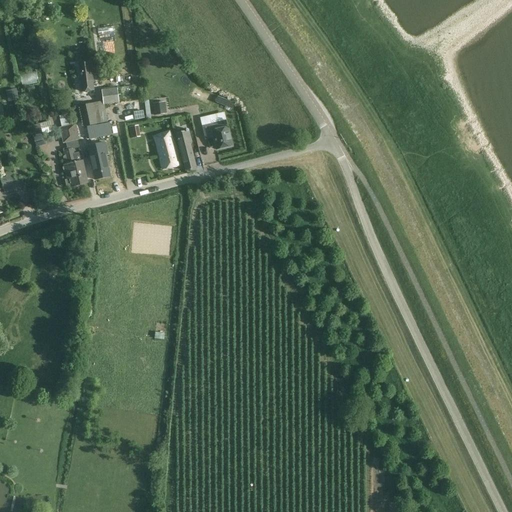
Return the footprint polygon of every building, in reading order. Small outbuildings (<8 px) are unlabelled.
[(82,92),(94,90),(90,63),(78,64),(82,92)] [(10,101),(19,99),(17,89),(16,88),(7,90),(8,91),(10,101)] [(101,90),(103,105),(119,103),(117,88),(101,90)] [(218,97),(216,102),(231,109),(234,103),(218,97)] [(163,102),(153,103),(155,115),(166,114),(165,102),(163,102)] [(92,104),(79,107),(83,127),(96,124),(92,104)] [(228,127),(224,128),(223,121),(202,126),(205,140),(214,137),(217,150),(232,146),(228,127)] [(35,138),(43,135),(39,123),(32,126),(35,138)] [(59,128),(63,144),(79,140),(75,124),(59,128)] [(140,137),(138,126),(129,127),(131,138),(140,137)] [(180,165),(174,142),(170,130),(154,136),(157,146),(163,170),(180,165)] [(185,131),(177,133),(178,139),(186,171),(196,168),(190,143),(192,143),(190,136),(189,130),(185,131)] [(96,145),(88,147),(95,181),(110,178),(106,156),(107,156),(105,143),(96,145)] [(73,148),(62,151),(63,156),(62,157),(64,162),(67,163),(68,165),(65,165),(64,165),(64,167),(63,168),(64,172),(66,173),(67,180),(65,180),(66,187),(72,185),(73,187),(88,183),(82,161),(80,162),(78,153),(75,153),(73,148)] [(12,176),(1,180),(4,189),(15,185),(12,176)] [(41,187),(32,190),(34,196),(43,193),(41,187)]
